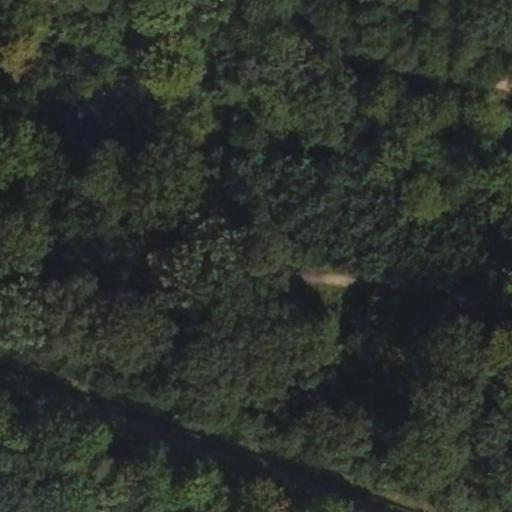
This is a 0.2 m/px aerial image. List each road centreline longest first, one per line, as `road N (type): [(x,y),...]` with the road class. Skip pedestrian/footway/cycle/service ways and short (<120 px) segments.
road 1 (track): [(0,237),(360,280),(511,325)]
road 2 (track): [(511,85),(45,0)]
